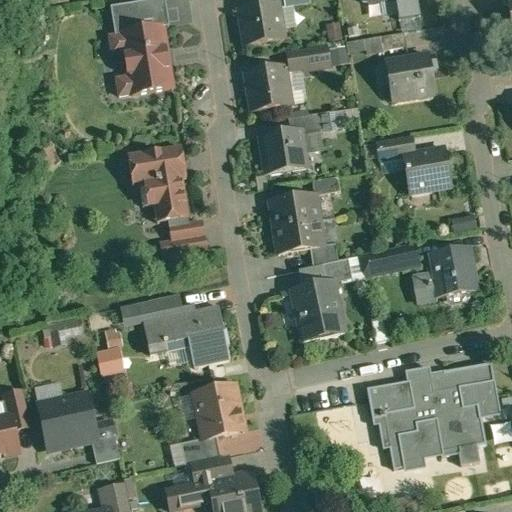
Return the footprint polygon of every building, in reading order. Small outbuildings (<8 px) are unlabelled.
[(164,0),(110,9),(115,38),(122,37),(122,36),(141,32),(161,29),(169,28),(164,0)] [(309,0),(282,0),(285,10),(310,6),(309,0)] [(418,0),(366,0),(367,1),(371,0),(396,0),(400,20),(421,17),(418,0)] [(278,4),(238,11),(245,48),(284,42),(278,4)] [(339,24),(326,27),(328,43),(342,41),(339,24)] [(141,32),(122,36),(122,37),(125,57),(125,59),(126,59),(128,74),(128,75),(128,76),(129,79),(116,81),(119,99),(132,97),(171,91),(161,29),(141,32)] [(404,35),(381,39),(384,52),(406,48),(404,35)] [(367,55),(384,52),(381,39),(364,42),(366,52),(367,55)] [(348,55),(366,52),(364,42),(346,45),(348,55)] [(326,50),(287,56),(290,75),(329,68),(326,50)] [(345,50),(329,52),(331,68),(347,66),(345,50)] [(428,56),(385,64),(385,65),(390,64),(396,101),(391,102),(392,103),(435,96),(428,56)] [(285,68),(245,75),(251,114),(291,107),(285,68)] [(337,113),(320,116),(323,133),(340,130),(337,113)] [(314,117),(288,121),(290,134),(302,132),(303,138),(317,136),(314,117)] [(290,134),(259,139),(265,177),(308,170),(303,138),(302,132),(290,134)] [(411,138),(386,143),(389,161),(402,158),(402,157),(415,155),(411,138)] [(386,143),(376,145),(379,163),(389,161),(386,143)] [(181,149),(128,158),(133,189),(138,188),(142,210),(154,207),(157,225),(168,223),(169,229),(189,226),(188,220),(182,181),(186,181),(181,149)] [(415,155),(402,157),(402,158),(409,195),(451,188),(445,150),(415,155)] [(338,180),(312,184),(314,197),(315,197),(315,198),(340,194),(338,180)] [(314,197),(269,204),(274,231),(319,223),(315,198),(315,197),(314,197)] [(473,217),(454,221),(456,234),(475,230),(473,217)] [(319,223),(274,231),(278,257),(310,252),(323,250),(323,249),(319,223)] [(189,226),(169,229),(171,243),(172,243),(184,241),(186,258),(206,254),(201,224),(189,226)] [(184,241),(172,243),(174,260),(186,258),(184,241)] [(171,243),(160,244),(162,261),(174,260),(172,243),(171,243)] [(335,247),(323,249),(323,250),(310,252),(312,269),(322,267),(338,263),(335,247)] [(415,249),(361,259),(365,278),(419,268),(415,249)] [(436,283),(431,284),(429,274),(412,276),(417,306),(434,303),(434,300),(435,302),(476,296),(475,292),(478,291),(476,277),(472,278),(468,251),(432,256),(436,283)] [(338,263),(322,267),(326,285),(333,284),(333,285),(352,281),(347,261),(338,263)] [(326,285),(291,293),(297,321),(296,321),(296,324),(298,324),(302,345),(344,335),(333,285),(333,284),(326,285)] [(179,298),(150,304),(154,322),(182,315),(179,298)] [(142,324),(154,322),(150,304),(122,310),(126,328),(142,324)] [(154,322),(142,324),(149,357),(167,354),(165,347),(190,342),(192,352),(190,352),(194,370),(229,362),(225,345),(224,345),(222,334),(223,334),(218,308),(182,315),(154,322)] [(80,322),(49,328),(53,349),(65,347),(64,338),(82,334),(80,322)] [(120,332),(104,335),(108,352),(123,349),(120,332)] [(494,383),(433,394),(429,369),(405,374),(407,384),(367,392),(372,421),(384,418),(393,471),(424,466),(423,457),(476,447),(471,417),(499,412),(494,383)] [(234,388),(194,396),(203,441),(204,442),(216,439),(244,433),(234,388)] [(23,394),(4,398),(6,405),(9,419),(10,419),(13,433),(30,429),(23,394)] [(87,397),(38,407),(46,444),(67,440),(76,446),(91,443),(96,442),(93,427),(87,397)] [(6,405),(0,405),(0,458),(18,454),(13,433),(10,419),(9,419),(6,405)] [(111,423),(93,427),(96,442),(114,438),(111,423)] [(96,442),(91,443),(96,466),(119,461),(114,438),(96,442)] [(216,439),(204,442),(203,441),(180,446),(184,468),(191,466),(220,460),(216,439)] [(220,460),(191,466),(196,489),(208,487),(208,485),(232,480),(227,459),(220,460)] [(232,480),(208,485),(208,487),(209,488),(212,506),(213,511),(259,511),(252,476),(232,480)] [(130,511),(125,487),(101,492),(105,511),(109,511),(110,511),(109,511),(130,511)] [(209,488),(166,497),(168,511),(181,511),(212,506),(209,488)]
